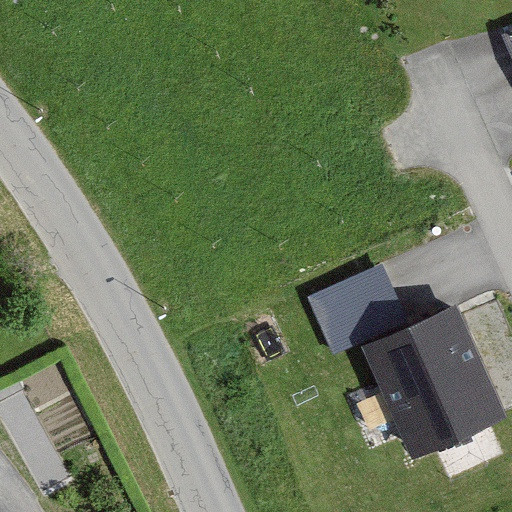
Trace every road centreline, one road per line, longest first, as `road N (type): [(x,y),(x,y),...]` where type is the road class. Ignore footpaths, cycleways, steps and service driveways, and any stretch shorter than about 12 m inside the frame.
road 1 (residential): [(0,160),(111,322),(194,511)]
road 2 (residential): [(435,96),(511,276)]
